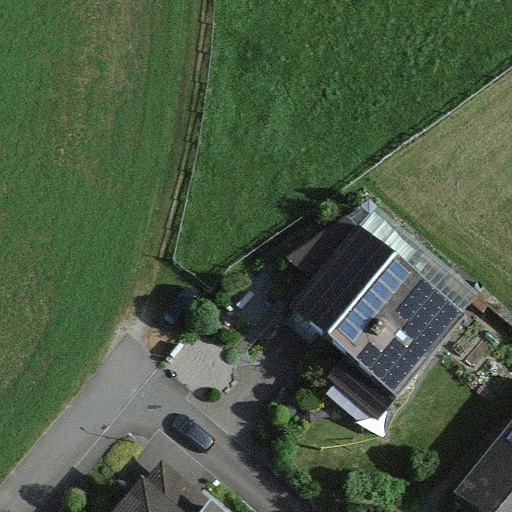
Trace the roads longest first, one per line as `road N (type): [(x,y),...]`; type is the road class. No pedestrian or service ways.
road 1 (track): [(213,0),(212,61),(183,226),(129,379)]
road 2 (residential): [(15,511),(129,379),(287,511)]
